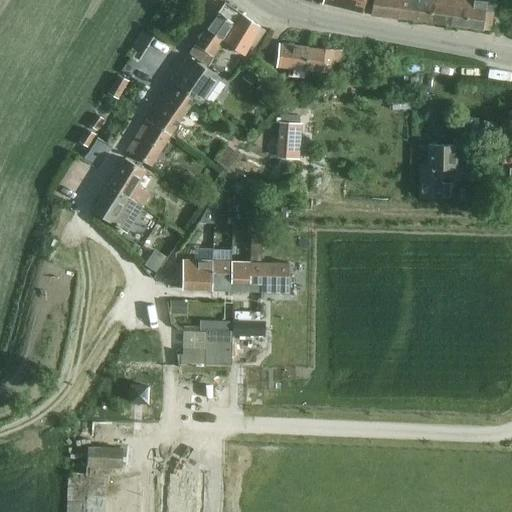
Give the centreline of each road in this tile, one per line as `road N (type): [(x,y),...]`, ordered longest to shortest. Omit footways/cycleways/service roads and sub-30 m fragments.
road 1 (residential): [(74,218),(210,0)]
road 2 (tertiary): [(496,52),(280,10),(265,0)]
road 3 (track): [(71,381),(87,276),(74,218)]
road 4 (track): [(71,381),(140,277)]
